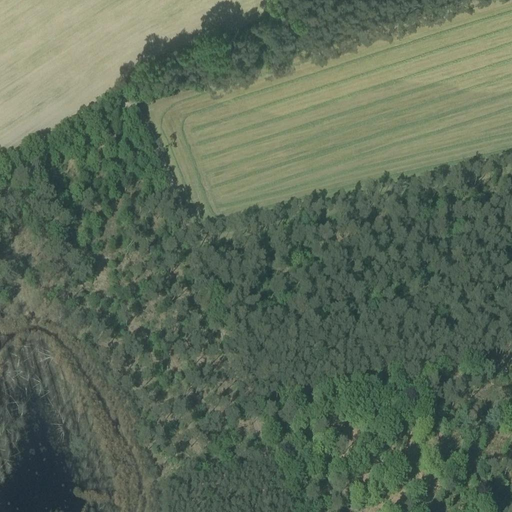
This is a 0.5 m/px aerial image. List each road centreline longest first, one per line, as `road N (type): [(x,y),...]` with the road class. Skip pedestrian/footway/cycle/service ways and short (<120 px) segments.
road 1 (track): [(0,186),(115,104),(151,126),(289,511)]
road 2 (track): [(511,221),(204,287)]
